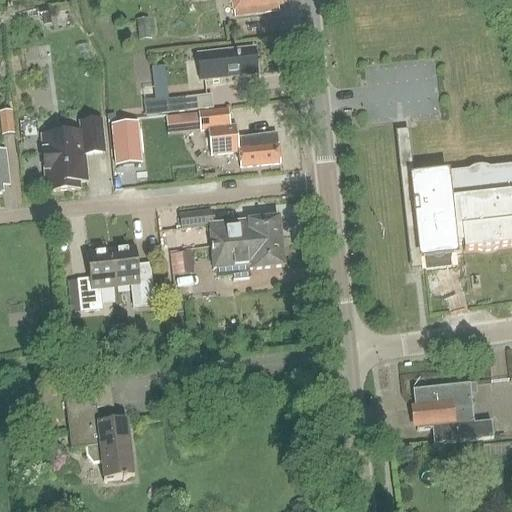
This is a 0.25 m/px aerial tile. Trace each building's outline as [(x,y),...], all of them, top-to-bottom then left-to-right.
[(277,6),(284,6),(283,0),(231,0),(235,18),(278,13),(277,6)] [(51,5),(51,22),(69,23),(69,5),(51,5)] [(48,8),(36,10),(38,20),(42,19),(50,17),(48,8)] [(138,43),(151,42),(149,22),(137,23),(138,43)] [(200,83),(258,76),(255,50),(197,57),(200,83)] [(169,115),(213,110),(211,96),(167,102),(169,115)] [(228,111),(198,115),(200,133),(208,132),(211,157),(239,154),(240,170),(280,166),(278,146),(277,136),(238,141),(236,128),(230,129),(228,111)] [(14,136),(12,113),(0,114),(0,127),(1,137),(14,136)] [(180,117),(166,118),(168,136),(182,135),(180,117)] [(84,157),(104,155),(101,122),(80,124),(81,135),(42,138),(47,194),(80,191),(79,184),(86,183),(84,157)] [(136,125),(112,127),(116,168),(141,165),(136,125)] [(397,162),(407,163),(407,129),(397,129),(397,162)] [(2,188),(9,188),(5,151),(0,151),(0,195),(3,195),(2,188)] [(511,167),(414,177),(413,167),(403,168),(409,227),(419,226),(422,261),(454,257),(453,246),(462,245),(464,252),(478,251),(482,252),(490,252),(496,251),(497,249),(511,247),(511,167)] [(211,213),(179,217),(181,231),(209,228),(209,234),(211,249),(251,245),(251,244),(281,241),(279,220),(213,227),(211,213)] [(251,245),(211,249),(214,272),(218,272),(219,280),(234,278),(234,282),(251,281),(250,272),(284,269),(281,241),(251,244),(251,245)] [(111,252),(115,290),(131,288),(133,308),(154,306),(151,274),(138,276),(135,249),(111,252)] [(100,291),(115,290),(111,252),(86,254),(89,281),(68,283),(71,315),(102,312),(100,291)] [(191,254),(171,256),(173,278),(177,278),(193,276),(193,275),(191,254)] [(169,345),(179,344),(178,327),(168,328),(169,345)] [(64,355),(76,353),(74,336),(62,337),(64,355)] [(476,385),(413,392),(417,432),(432,430),(433,446),(493,440),(491,422),(473,424),(471,396),(477,396),(476,385)] [(31,414),(29,386),(5,388),(7,416),(31,414)] [(134,480),(127,422),(98,426),(97,411),(113,409),(111,387),(88,389),(88,392),(64,395),(71,451),(87,450),(88,458),(93,465),(102,464),(104,483),(134,480)] [(29,415),(5,418),(7,430),(31,427),(29,415)]
